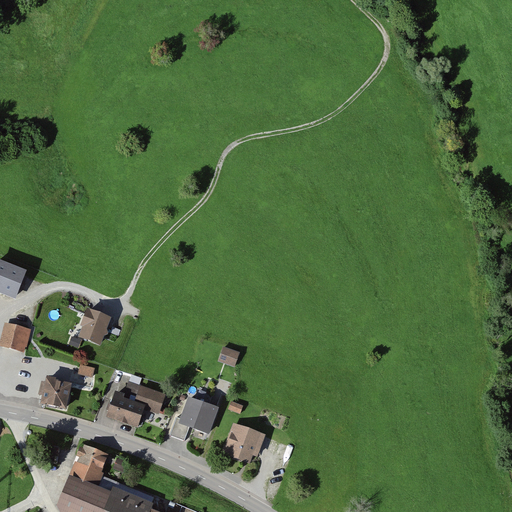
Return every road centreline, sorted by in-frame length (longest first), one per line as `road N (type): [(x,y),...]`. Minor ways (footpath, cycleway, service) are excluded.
road 1 (track): [(353,0),(385,35),(387,52),(374,76),(322,121),(233,145),(206,197),(147,259),(121,307)]
road 2 (tertiary): [(265,511),(146,452),(11,413)]
road 3 (residential): [(121,307),(63,285),(0,315)]
